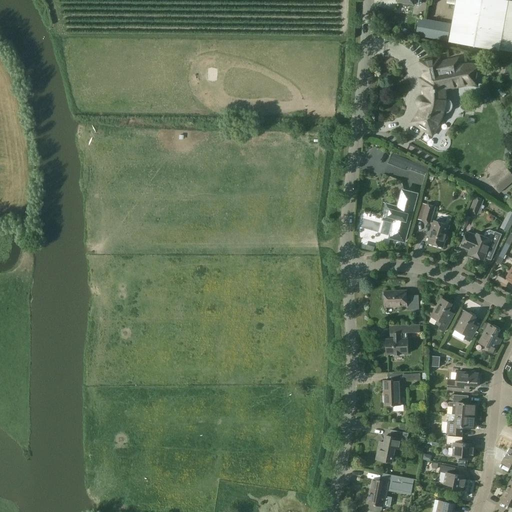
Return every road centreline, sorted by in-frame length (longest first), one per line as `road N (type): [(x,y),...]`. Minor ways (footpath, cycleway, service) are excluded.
road 1 (residential): [(366,0),(351,262)]
road 2 (residential): [(332,511),(352,402),(351,262)]
road 3 (residential): [(477,511),(511,343)]
road 4 (residential): [(511,309),(432,267),(351,262)]
